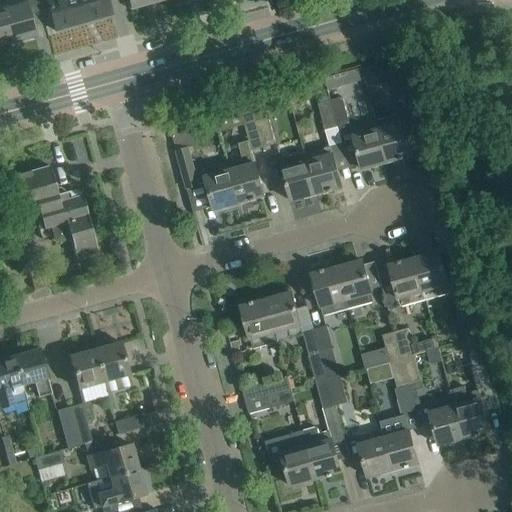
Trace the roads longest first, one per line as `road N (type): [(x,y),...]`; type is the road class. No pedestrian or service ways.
road 1 (secondary): [(115,81),(409,0)]
road 2 (residential): [(167,275),(234,511)]
road 3 (residential): [(167,275),(398,211)]
road 4 (residential): [(115,81),(167,275)]
road 5 (residential): [(0,321),(167,275)]
